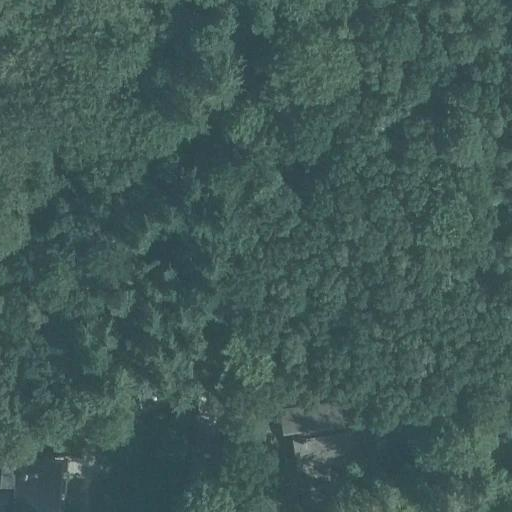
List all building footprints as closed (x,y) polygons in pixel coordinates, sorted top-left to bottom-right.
[(482,387),(484,387),(500,387),(498,327),(481,327),(482,387)] [(469,354),(466,345),(464,337),(439,344),(443,361),(469,354)] [(170,399),(165,372),(132,378),(134,388),(138,388),(141,404),(170,399)] [(298,388),(300,402),(279,404),(282,427),(291,426),(296,459),(354,451),(350,425),(345,426),(341,396),(338,378),(315,381),(316,386),(298,388)] [(510,406),(508,390),(486,392),(487,408),(510,406)] [(4,431),(1,470),(15,471),(27,472),(24,511),(57,511),(60,473),(52,472),(53,455),(53,453),(42,452),(41,452),(42,434),(4,431)] [(382,503),(376,500),(373,507),(379,510),(382,503)]
